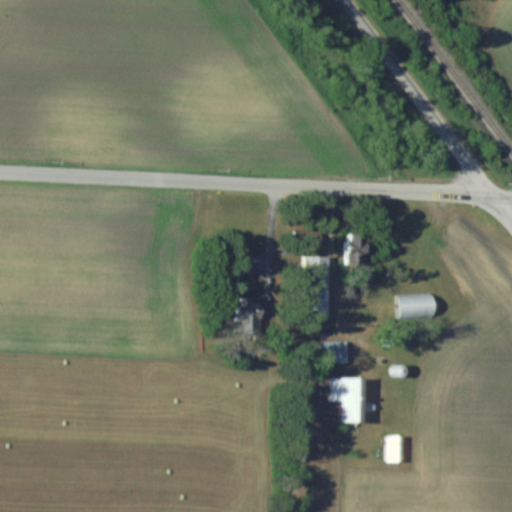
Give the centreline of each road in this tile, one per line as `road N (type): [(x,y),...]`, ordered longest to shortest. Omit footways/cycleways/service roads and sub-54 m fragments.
road 1 (residential): [(0,168),(492,195)]
road 2 (residential): [(492,195),(346,0)]
